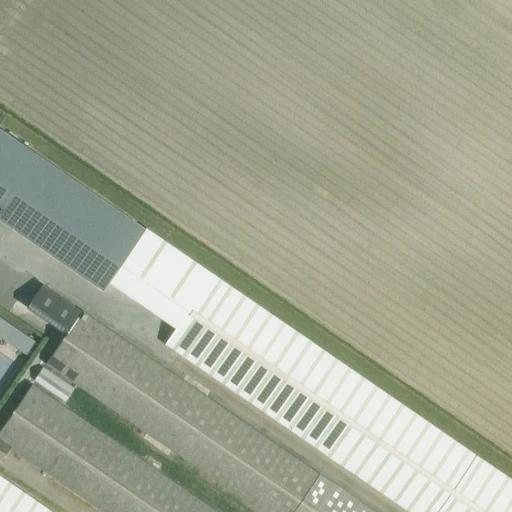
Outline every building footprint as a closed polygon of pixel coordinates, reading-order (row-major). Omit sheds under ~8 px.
[(0,128),(0,216),(104,288),(145,229),(0,128)] [(511,511),(511,480),(213,275),(167,342),(414,511),(511,511)] [(47,363),(263,511),(378,511),(45,282),(28,307),(67,334),(47,363)] [(21,330),(11,344),(27,355),(37,341),(21,330)] [(219,511),(33,384),(0,431),(0,440),(104,511),(219,511)] [(0,511),(56,511),(0,473),(0,511)]
